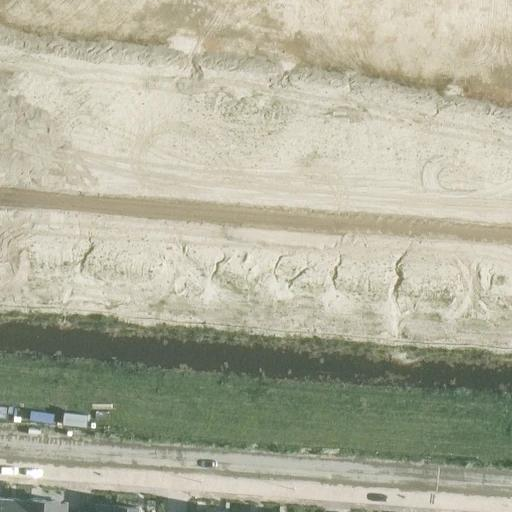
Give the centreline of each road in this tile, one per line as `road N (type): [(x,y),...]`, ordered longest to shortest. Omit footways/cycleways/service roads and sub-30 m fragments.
road 1 (residential): [(0,202),(511,234)]
road 2 (residential): [(511,490),(173,462)]
road 3 (residential): [(173,462),(0,448)]
